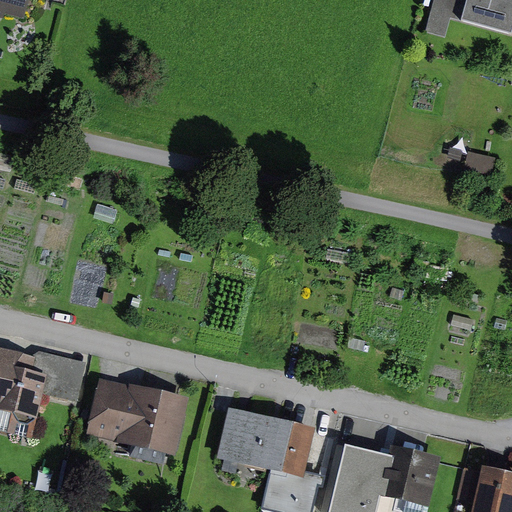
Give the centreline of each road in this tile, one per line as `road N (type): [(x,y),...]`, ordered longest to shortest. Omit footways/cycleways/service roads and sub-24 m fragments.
road 1 (unclassified): [(0,122),(511,236)]
road 2 (residential): [(511,428),(0,318)]
